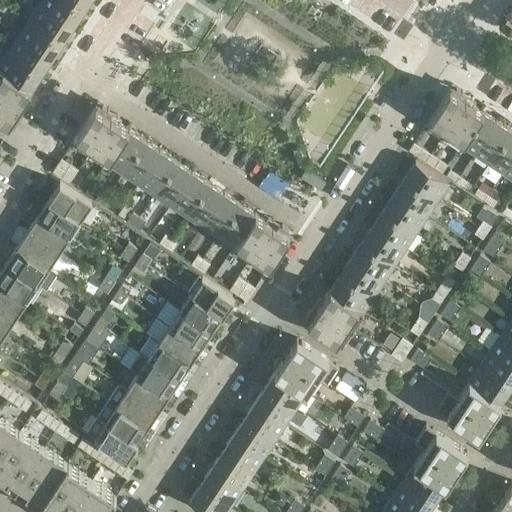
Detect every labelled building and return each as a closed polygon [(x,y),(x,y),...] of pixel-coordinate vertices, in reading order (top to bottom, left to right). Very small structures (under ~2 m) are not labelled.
[(84,9),(71,0),(40,0),(40,2),(74,25),(84,9)] [(90,0),(71,0),(84,9),(90,0)] [(74,25),(40,2),(29,18),(63,41),(74,25)] [(63,41),(29,18),(18,34),(52,57),(63,41)] [(52,57),(18,34),(7,50),(41,73),(52,57)] [(41,73),(7,50),(0,61),(0,68),(31,89),(41,73)] [(0,115),(9,122),(31,89),(0,68),(0,115)] [(371,100),(378,90),(378,89),(374,86),(366,97),(366,98),(371,100)] [(460,143),(482,109),(450,88),(427,122),(460,143)] [(107,162),(129,128),(96,106),(73,140),(107,162)] [(474,153),(496,119),(482,109),(460,143),(474,153)] [(488,162),(510,128),(496,119),(474,153),(488,162)] [(123,173),(146,139),(129,128),(107,162),(123,173)] [(502,171),(511,156),(511,129),(510,128),(488,162),(502,171)] [(138,183),(160,149),(146,139),(123,173),(138,183)] [(418,155),(423,147),(414,141),(409,149),(418,155)] [(426,160),(431,152),(423,147),(418,155),(426,160)] [(154,193),(176,159),(160,149),(138,183),(154,193)] [(434,166),(439,158),(431,152),(426,160),(434,166)] [(511,178),(511,156),(502,171),(511,178)] [(70,181),(79,168),(62,157),(53,170),(70,181)] [(442,171),(448,163),(439,158),(434,166),(442,171)] [(170,204),(192,170),(176,159),(154,193),(170,204)] [(450,182),(416,159),(404,176),(438,198),(450,182)] [(459,174),(450,168),(446,174),(456,180),(459,174)] [(186,215),(209,181),(192,170),(170,204),(186,215)] [(469,181),(459,174),(456,180),(465,186),(469,181)] [(438,198),(404,176),(394,192),(428,214),(438,198)] [(92,202),(60,181),(49,197),(81,219),(92,202)] [(202,225),(225,191),(209,181),(186,215),(202,225)] [(487,193),(478,187),(474,192),(484,199),(487,193)] [(102,202),(107,194),(101,189),(95,198),(102,202)] [(217,236),(240,202),(225,191),(202,225),(217,236)] [(428,214),(394,192),(383,208),(417,230),(428,214)] [(497,199),(487,193),(484,199),(493,205),(497,199)] [(108,207),(114,198),(107,194),(102,202),(108,207)] [(81,219),(49,197),(38,213),(70,235),(81,219)] [(233,246),(256,212),(240,202),(217,236),(233,246)] [(511,216),(511,209),(506,205),(502,211),(511,217),(511,216)] [(417,230),(383,208),(372,224),(406,247),(417,230)] [(134,224),(139,215),(133,211),(127,219),(134,224)] [(267,269),(290,235),(256,212),(233,246),(267,269)] [(70,235),(38,213),(28,229),(60,251),(70,235)] [(140,228),(146,219),(139,215),(134,224),(140,228)] [(488,231),(492,224),(483,219),(479,225),(488,231)] [(406,247),(372,224),(361,240),(395,263),(406,247)] [(483,237),(488,231),(479,225),(475,232),(483,237)] [(60,251),(28,229),(17,245),(49,267),(60,251)] [(166,245),(172,236),(165,232),(159,241),(166,245)] [(494,255),(504,241),(493,234),(483,248),(494,255)] [(172,249),(178,241),(172,236),(166,245),(172,249)] [(395,263),(361,240),(351,256),(385,279),(395,263)] [(133,253),(137,247),(129,241),(124,248),(133,253)] [(49,267),(17,245),(6,261),(38,283),(49,267)] [(129,260),(133,253),(124,248),(120,254),(129,260)] [(467,262),(471,256),(462,250),(458,256),(467,262)] [(148,263),(152,257),(143,251),(139,257),(148,263)] [(481,274),(491,260),(480,253),(471,267),(481,274)] [(198,267),(204,258),(197,254),(192,262),(198,267)] [(385,279),(351,256),(340,272),(374,295),(385,279)] [(462,269),(467,262),(458,256),(454,263),(462,269)] [(143,270),(148,263),(139,257),(135,264),(143,270)] [(205,271),(210,262),(204,258),(198,267),(205,271)] [(38,283),(6,261),(0,270),(0,280),(28,299),(38,283)] [(374,295),(340,272),(330,287),(364,310),(374,295)] [(112,285),(116,279),(107,273),(103,279),(112,285)] [(234,296),(202,275),(191,292),(223,313),(234,296)] [(247,299),(255,286),(238,275),(230,288),(247,299)] [(107,292),(112,285),(103,279),(99,286),(107,292)] [(28,299),(0,280),(0,303),(17,315),(28,299)] [(126,295),(131,289),(122,283),(118,289),(126,295)] [(445,295),(449,289),(440,283),(436,289),(445,295)] [(342,343),(364,310),(330,287),(308,321),(342,343)] [(122,302),(126,295),(118,289),(113,296),(122,302)] [(440,302),(445,295),(436,289),(432,296),(440,302)] [(223,313),(191,292),(180,308),(212,329),(223,313)] [(451,319),(461,305),(450,298),(441,312),(451,319)] [(17,315),(0,303),(0,326),(6,331),(17,315)] [(90,317),(95,311),(86,305),(82,312),(90,317)] [(212,329),(180,308),(170,324),(202,345),(212,329)] [(86,324),(90,317),(82,312),(77,318),(86,324)] [(105,327),(109,321),(101,315),(96,322),(105,327)] [(423,327),(428,321),(419,315),(415,321),(423,327)] [(511,316),(501,332),(511,340),(511,316)] [(438,339),(448,324),(437,317),(428,332),(438,339)] [(419,333),(423,327),(415,321),(410,328),(419,333)] [(101,334),(105,327),(96,322),(92,328),(101,334)] [(202,345),(170,324),(159,340),(191,361),(202,345)] [(511,340),(501,332),(490,349),(511,363),(511,340)] [(413,343),(402,335),(399,341),(409,348),(413,343)] [(69,349),(73,343),(65,337),(60,344),(69,349)] [(339,365),(302,340),(297,337),(275,370),(307,391),(318,375),(328,382),(339,365)] [(191,361),(159,340),(148,356),(180,377),(191,361)] [(409,348),(399,341),(395,346),(406,353),(409,348)] [(65,356),(69,349),(60,344),(56,350),(65,356)] [(406,353),(395,346),(391,352),(402,359),(406,353)] [(84,359),(88,353),(79,347),(75,354),(84,359)] [(418,362),(425,351),(418,347),(411,357),(418,362)] [(511,384),(511,363),(490,349),(479,365),(511,386),(511,384)] [(425,367),(432,356),(425,351),(418,362),(425,367)] [(79,366),(84,359),(75,354),(71,360),(79,366)] [(180,377),(148,356),(137,372),(169,393),(180,377)] [(511,386),(479,365),(468,381),(500,402),(511,386)] [(48,381),(52,375),(43,369),(39,376),(48,381)] [(307,391),(275,370),(265,386),(297,407),(307,391)] [(169,393),(137,372),(127,388),(159,409),(169,393)] [(43,388),(48,381),(39,376),(35,382),(43,388)] [(62,391),(67,385),(58,379),(54,386),(62,391)] [(479,435),(500,402),(468,381),(458,396),(448,390),(436,407),(479,435)] [(7,397),(13,388),(7,384),(1,393),(7,397)] [(58,398),(62,391),(54,386),(49,392),(58,398)] [(297,407),(265,386),(254,402),(286,423),(297,407)] [(14,401),(19,392),(13,388),(7,397),(14,401)] [(159,409),(127,388),(116,404),(148,425),(159,409)] [(20,405),(26,397),(19,392),(14,401),(20,405)] [(26,409),(32,401),(26,397),(20,405),(26,409)] [(286,423),(254,402),(243,418),(275,439),(286,423)] [(148,425),(116,404),(105,420),(137,441),(148,425)] [(358,425),(365,414),(351,405),(344,415),(358,425)] [(42,420),(48,412),(42,408),(36,416),(42,420)] [(49,425),(54,416),(48,412),(42,420),(49,425)] [(0,459),(20,430),(0,416),(0,459)] [(55,429),(61,420),(54,416),(49,425),(55,429)] [(275,439),(243,418),(233,434),(264,455),(275,439)] [(378,438),(385,427),(370,418),(363,428),(378,438)] [(61,433),(67,424),(61,420),(55,429),(61,433)] [(137,441),(105,420),(94,437),(126,458),(137,441)] [(446,483),(468,451),(426,423),(414,440),(424,447),(414,462),(446,483)] [(67,437),(73,428),(67,424),(61,433),(67,437)] [(74,441),(80,433),(73,428),(67,437),(74,441)] [(0,477),(40,504),(68,462),(20,430),(0,459),(0,477)] [(339,454),(348,440),(337,433),(328,447),(339,454)] [(264,455),(233,434),(222,450),(254,471),(264,455)] [(84,448),(90,439),(84,435),(78,444),(84,448)] [(90,452),(96,444),(90,439),(84,448),(90,452)] [(354,465),(364,450),(353,443),(344,458),(354,465)] [(97,457),(102,448),(96,444),(90,452),(97,457)] [(103,461),(109,452),(102,448),(97,457),(103,461)] [(254,471),(222,450),(211,466),(243,487),(254,471)] [(109,465),(115,456),(109,452),(103,461),(109,465)] [(326,474),(335,459),(325,452),(315,466),(326,474)] [(115,469),(121,460),(115,456),(109,465),(115,469)] [(122,473),(127,465),(121,460),(115,469),(122,473)] [(52,511),(104,511),(117,494),(68,462),(40,504),(52,511)] [(446,483),(414,462),(404,478),(436,499),(446,483)] [(341,484),(351,470),(340,463),(331,477),(341,484)] [(128,477),(134,469),(127,465),(122,473),(128,477)] [(243,487),(211,466),(201,482),(233,503),(243,487)] [(427,511),(436,499),(404,478),(393,494),(420,511),(427,511)] [(511,479),(511,480),(500,497),(505,500),(511,504),(511,479)] [(226,511),(233,503),(201,482),(189,499),(209,511),(226,511)] [(420,511),(393,494),(382,510),(384,511),(420,511)] [(285,511),(300,511),(305,504),(295,497),(285,511)] [(511,511),(511,504),(505,500),(500,497),(490,511),(511,511)]
